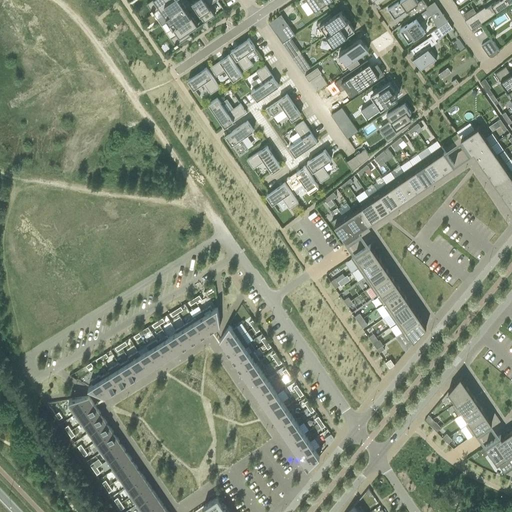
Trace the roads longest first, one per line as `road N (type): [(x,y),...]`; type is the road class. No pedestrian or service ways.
road 1 (unclassified): [(197,208),(174,156),(69,11),(50,0)]
road 2 (residential): [(511,242),(356,430)]
road 3 (residential): [(356,430),(221,237)]
road 4 (residential): [(377,459),(511,297)]
road 5 (unclassified): [(35,180),(197,208)]
